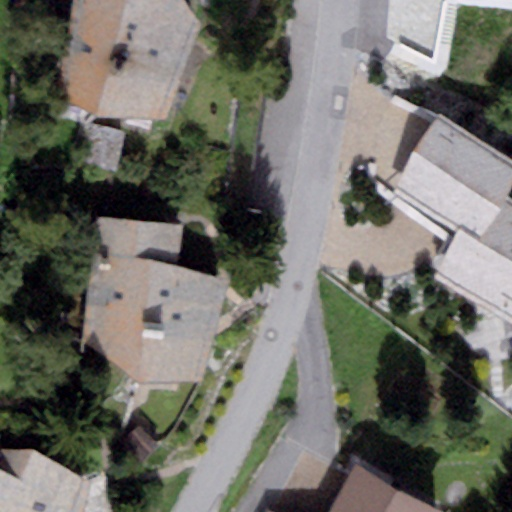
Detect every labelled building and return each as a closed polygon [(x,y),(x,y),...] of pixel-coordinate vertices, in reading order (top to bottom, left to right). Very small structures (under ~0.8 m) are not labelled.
[(74,0),(56,93),(99,114),(166,119),(200,23),(184,0),(74,0)] [(511,186),(511,158),(441,114),(392,186),(459,229),(433,275),(511,317),(511,198),(508,197),(511,186)] [(210,250),(91,246),(88,348),(207,352),(210,250)] [(35,449),(0,448),(0,511),(81,511),(90,482),(35,449)] [(440,511),(355,463),(330,511),(275,511),(265,508),(262,511),(440,511)]
